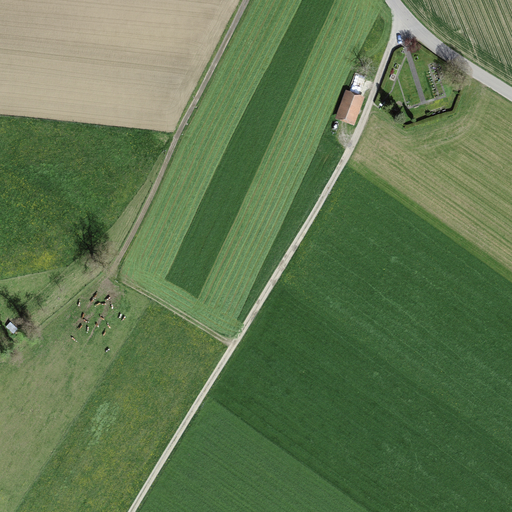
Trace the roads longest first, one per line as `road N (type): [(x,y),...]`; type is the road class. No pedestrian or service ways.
road 1 (track): [(134,511),(351,152),(402,15)]
road 2 (track): [(247,0),(118,273),(234,348)]
road 3 (unclassified): [(511,94),(429,40),(392,0)]
